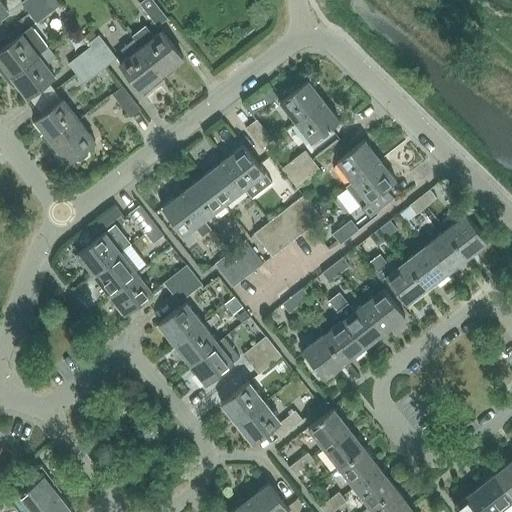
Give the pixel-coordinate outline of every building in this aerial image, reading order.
[(24,0),(21,3),(29,12),(44,0),(24,0)] [(57,0),(44,0),(29,12),(37,22),(60,4),(57,0)] [(142,0),(140,2),(158,25),(167,17),(154,0),(142,0)] [(0,19),(8,13),(0,1),(0,19)] [(62,20),(62,27),(67,33),(76,26),(68,16),(62,20)] [(146,25),(132,35),(134,39),(140,46),(164,76),(172,70),(170,67),(183,58),(161,30),(154,35),(146,25)] [(23,33),(0,50),(0,72),(6,80),(9,77),(39,54),(48,47),(33,26),(23,33)] [(91,44),(99,54),(107,65),(116,57),(99,34),(89,41),(91,44)] [(127,56),(119,63),(141,90),(144,95),(163,80),(161,78),(164,76),(140,46),(134,39),(121,49),(127,56)] [(68,62),(76,72),(99,54),(91,44),(68,62)] [(39,54),(9,77),(16,86),(18,84),(27,97),(55,75),(46,65),(55,56),(48,47),(39,54)] [(99,54),(76,72),(84,82),(107,65),(99,54)] [(280,101),(295,122),(323,100),(308,80),(280,101)] [(112,92),(130,116),(140,108),(122,85),(112,92)] [(270,87),(246,107),(252,114),(276,95),(270,87)] [(42,134),(49,142),(79,119),(62,97),(35,119),(45,132),(42,134)] [(323,100),(295,122),(311,142),(339,121),(323,100)] [(79,119),(49,142),(55,151),(58,149),(68,162),(72,158),(74,161),(79,161),(87,155),(87,150),(85,148),(95,140),(79,119)] [(246,128),(261,148),(273,140),(257,119),(246,128)] [(336,162),(352,182),(380,160),(364,140),(336,162)] [(222,161),(244,188),(251,197),(271,182),(242,145),(222,161)] [(282,168),(290,178),(313,160),(305,150),(282,168)] [(313,160),(290,178),(298,188),(321,170),(313,160)] [(352,182),(346,186),(370,217),(394,198),(386,187),(395,180),(380,160),(352,182)] [(222,161),(202,176),(224,203),(244,188),(222,161)] [(202,176),(182,192),(204,219),(224,203),(202,176)] [(430,189),(420,197),(427,205),(437,198),(430,189)] [(204,219),(182,192),(162,208),(184,235),(195,226),(202,235),(211,228),(204,219)] [(304,195),(294,203),(312,226),(322,218),(304,195)] [(427,205),(420,197),(409,205),(416,214),(427,205)] [(294,203),(284,210),(302,233),(312,226),(294,203)] [(145,234),(146,233),(156,225),(140,205),(129,213),(145,234)] [(116,206),(86,229),(92,236),(122,213),(116,206)] [(284,210),(275,218),(292,241),(302,233),(284,210)] [(465,213),(445,229),(466,256),(486,241),(465,213)] [(275,218),(265,225),(282,248),(292,241),(275,218)] [(333,234),(341,243),(359,229),(351,219),(333,234)] [(390,220),(380,228),(387,236),(397,228),(390,220)] [(163,235),(156,225),(146,233),(153,243),(163,235)] [(282,248),(265,225),(255,233),(272,256),(282,248)] [(387,236),(380,228),(370,236),(376,244),(387,236)] [(445,229),(425,245),(447,272),(466,256),(445,229)] [(107,231),(74,256),(82,266),(86,263),(94,273),(122,251),(116,242),(107,231)] [(246,240),(235,248),(253,271),(263,263),(246,240)] [(425,245),(405,260),(427,287),(447,272),(425,245)] [(235,248),(226,256),(243,278),(253,271),(235,248)] [(94,273),(110,293),(138,271),(122,251),(94,273)] [(243,278),(226,256),(216,263),(233,286),(243,278)] [(343,257),(333,264),(339,273),(349,265),(343,257)] [(427,287),(405,260),(393,270),(388,264),(378,272),(380,275),(386,276),(407,303),(427,287)] [(164,282),(172,293),(195,275),(187,264),(164,282)] [(339,273),(333,264),(323,272),(329,281),(339,273)] [(138,271),(110,293),(126,313),(154,291),(138,271)] [(195,275),(172,293),(179,302),(202,284),(195,275)] [(303,287),(292,296),(299,304),(310,296),(303,287)] [(384,288),(364,304),(385,331),(405,315),(384,288)] [(242,306),(234,296),(225,303),(233,313),(242,306)] [(299,304),(292,296),(283,303),(290,312),(299,304)] [(158,323),(174,343),(201,322),(185,302),(158,323)] [(348,302),(337,311),(344,320),(365,347),(385,331),(364,304),(355,311),(348,302)] [(344,320),(324,335),(345,362),(365,347),(344,320)] [(174,343),(190,363),(217,342),(201,322),(174,343)] [(345,362),(324,335),(304,351),(325,378),(345,362)] [(243,354),(251,364),(274,346),(266,336),(243,354)] [(217,342),(190,363),(206,383),(233,362),(239,357),(223,337),(217,342)] [(274,346),(251,364),(259,374),(282,355),(274,346)] [(222,402),(238,423),(265,401),(250,381),(222,402)] [(265,401),(238,423),(253,443),(272,428),(279,438),(303,420),(295,410),(281,421),(265,401)] [(308,428),(323,448),(348,428),(333,408),(308,428)] [(323,448),(339,467),(364,448),(348,428),(323,448)] [(339,467),(354,487),(379,468),(364,448),(339,467)] [(307,453),(298,460),(306,469),(315,462),(307,453)] [(511,459),(494,473),(511,495),(511,459)] [(306,469),(298,460),(289,467),(297,476),(306,469)] [(24,490),(16,496),(28,511),(36,511),(59,495),(54,488),(57,485),(42,466),(19,483),(24,490)] [(354,487),(370,507),(395,488),(379,468),(354,487)] [(511,495),(494,473),(475,489),(492,511),(496,511),(511,499),(511,495)] [(269,483),(248,499),(258,511),(289,511),(290,511),(269,483)] [(370,507),(373,511),(404,511),(410,508),(395,488),(370,507)] [(492,511),(475,489),(455,504),(460,511),(492,511)] [(338,492),(329,500),(336,509),(345,502),(338,492)] [(36,511),(72,511),(59,495),(36,511)] [(258,511),(248,499),(231,511),(258,511)] [(331,511),(336,509),(329,500),(320,506),(324,511),(331,511)]
